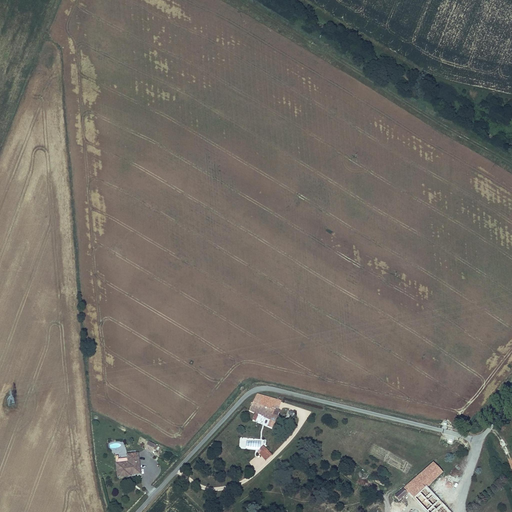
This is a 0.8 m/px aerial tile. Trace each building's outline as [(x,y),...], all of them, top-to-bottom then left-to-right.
[(280,403),(257,395),(248,410),(273,421),(278,411),(274,408),(276,405),(279,406),(280,403)] [(153,446),(146,442),(142,449),(149,452),(153,446)] [(261,459),(267,453),(260,447),(258,448),(259,449),(257,451),(258,452),(260,454),(258,456),(261,459)] [(135,462),(137,462),(136,453),(125,454),(127,462),(114,464),(115,478),(125,477),(125,473),(136,471),(135,462)] [(138,474),(137,462),(135,462),(136,471),(125,473),(125,477),(129,476),(128,475),(138,474)] [(440,469),(434,462),(410,483),(396,496),(400,500),(409,492),(427,511),(448,511),(426,486),(423,484),(440,469)] [(442,471),(440,469),(423,484),(426,486),(442,471)]
